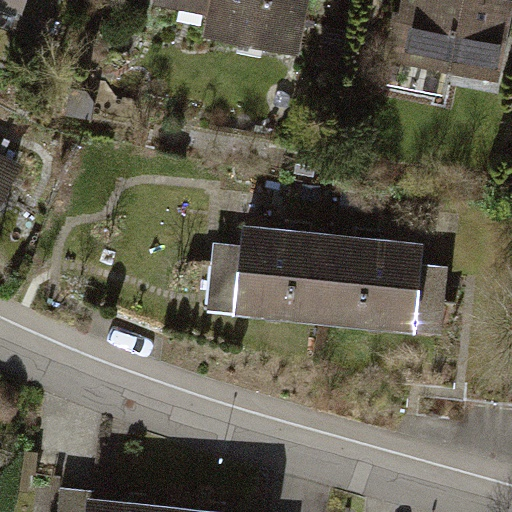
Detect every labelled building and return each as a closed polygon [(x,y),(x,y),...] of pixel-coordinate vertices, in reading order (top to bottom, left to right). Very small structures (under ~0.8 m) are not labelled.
[(0,0),(0,31),(25,41),(40,0),(0,0)] [(153,0),(151,11),(212,22),(208,46),(308,64),(319,0),(153,0)] [(511,6),(475,0),(405,0),(388,96),(456,108),(460,86),(510,96),(511,85),(511,6)] [(0,232),(29,168),(0,154),(0,232)] [(334,238),(247,229),(239,309),(326,318),(334,238)] [(421,247),(334,238),(326,318),(414,327),(421,247)] [(511,401),(511,336),(472,334),(467,398),(511,401)] [(158,511),(96,507),(97,494),(62,491),(60,511),(158,511)]
